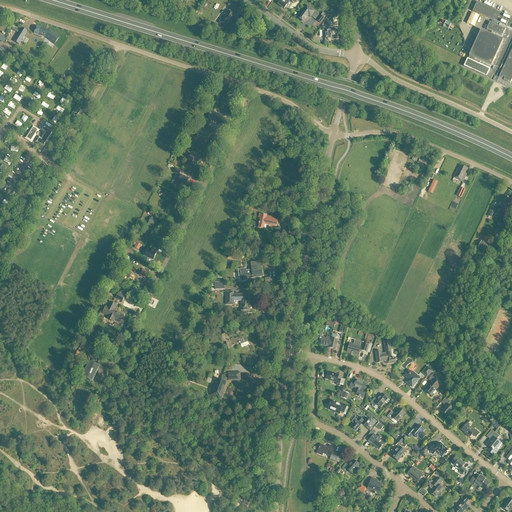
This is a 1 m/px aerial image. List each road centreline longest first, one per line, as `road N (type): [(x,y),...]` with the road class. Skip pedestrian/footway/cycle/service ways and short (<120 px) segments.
road 1 (trunk): [(511,158),(411,113),(48,0)]
road 2 (unclassified): [(333,134),(281,99),(36,17)]
road 3 (residential): [(506,480),(374,374),(315,356)]
road 4 (tertiary): [(287,350),(333,134)]
road 5 (unclassified): [(511,181),(400,135),(333,134)]
road 6 (track): [(247,87),(167,250)]
road 7 (residential): [(403,487),(313,419),(315,356)]
road 8 (unclassified): [(356,56),(511,132)]
road 9 (tertiary): [(275,511),(287,350)]
road 10 (unclassified): [(356,56),(315,49),(248,0)]
